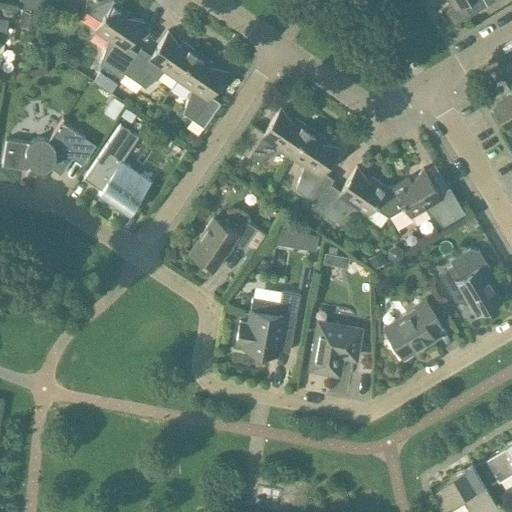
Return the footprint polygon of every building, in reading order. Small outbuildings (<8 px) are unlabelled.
[(86,0),(85,10),(107,0),(86,0)] [(99,63),(121,77),(124,72),(123,72),(137,52),(127,45),(143,21),(126,15),(129,11),(114,1),(113,0),(107,0),(85,10),(101,21),(94,30),(108,39),(99,63)] [(452,0),(454,7),(463,2),(470,14),(493,0),(452,0)] [(37,28),(39,12),(21,9),(19,25),(37,28)] [(0,66),(0,67),(4,42),(8,18),(0,16),(0,66)] [(145,87),(164,70),(177,79),(197,50),(182,41),(179,45),(167,31),(151,54),(140,47),(137,52),(123,72),(124,72),(145,87)] [(208,65),(211,60),(197,50),(177,79),(191,89),(182,112),(203,126),(220,102),(210,94),(226,71),(208,65)] [(491,103),(507,131),(511,128),(511,93),(511,91),(491,103)] [(113,118),(123,103),(113,97),(104,111),(113,118)] [(258,163),(276,147),(290,156),(310,127),(295,117),(292,121),(280,107),(264,131),(253,124),(237,149),(258,163)] [(47,165),(61,174),(72,157),(82,163),(95,144),(60,120),(47,139),(46,138),(44,139),(41,139),(39,140),(37,141),(35,142),(33,144),(32,146),(5,141),(2,164),(28,169),(32,164),(34,165),(35,166),(38,166),(39,167),(42,166),(43,166),(45,166),(47,165)] [(121,160),(138,135),(120,123),(84,177),(101,188),(98,192),(128,213),(151,179),(121,160)] [(316,203),(330,183),(333,178),(323,171),(339,147),(321,141),(324,137),(310,127),(290,156),(303,165),(295,188),(316,203)] [(366,215),(372,206),(388,216),(389,186),(386,185),(371,176),(368,180),(356,166),(340,190),(330,183),(316,203),(312,208),(334,222),(352,205),(366,215)] [(443,226),(465,213),(449,187),(438,193),(424,168),(411,181),(408,177),(393,186),(389,186),(388,216),(390,215),(397,228),(413,219),(414,222),(429,213),(443,226)] [(233,241),(243,247),(256,227),(246,220),(238,233),(213,216),(189,251),(214,268),(233,241)] [(279,225),(276,240),(315,248),(318,233),(279,225)] [(476,314),(500,299),(487,277),(490,267),(479,250),(469,247),(449,259),(452,264),(438,273),(451,295),(462,289),(476,314)] [(300,292),(281,289),(280,300),(252,296),(250,308),(247,322),(240,320),(236,340),(244,342),(243,348),(277,354),(278,348),(289,350),(300,292)] [(440,325),(426,301),(383,326),(402,358),(434,339),(430,331),(440,325)] [(341,354),(355,356),(360,329),(319,321),(310,366),(338,371),(341,354)] [(485,472),(491,483),(497,479),(498,481),(511,472),(511,438),(503,443),(505,447),(485,459),(491,469),(485,472)] [(495,511),(499,509),(471,462),(452,474),(454,478),(433,490),(437,511),(446,511),(464,502),(469,511),(495,511)]
